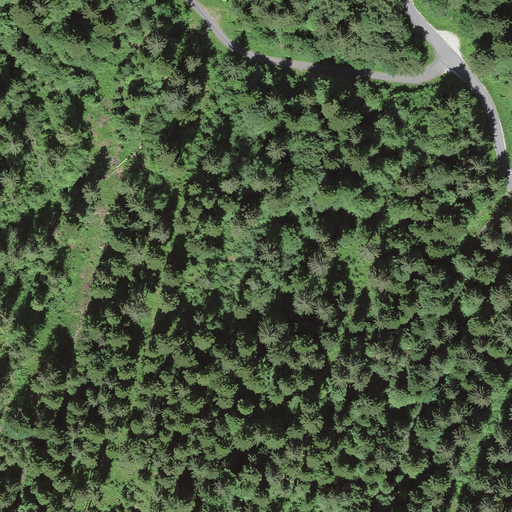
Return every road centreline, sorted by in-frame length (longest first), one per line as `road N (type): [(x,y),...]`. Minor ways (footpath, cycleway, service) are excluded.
road 1 (unclassified): [(451,58),(412,79),(262,58),(226,41),(190,0)]
road 2 (unclassified): [(451,58),(489,105),(511,185)]
